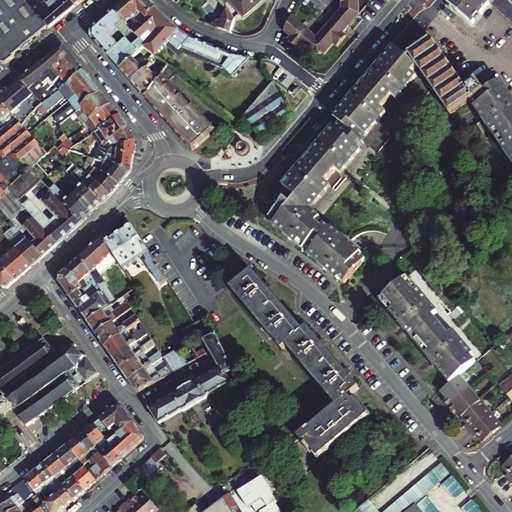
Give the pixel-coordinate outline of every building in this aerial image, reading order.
[(7,64),(48,30),(26,0),(0,0),(0,60),(2,63),(7,64)] [(26,0),(48,30),(65,16),(53,0),(26,0)] [(53,0),(65,16),(75,7),(69,0),(53,0)] [(138,24),(156,9),(146,0),(127,0),(115,11),(128,26),(130,24),(127,21),(132,18),(138,24)] [(170,0),(176,6),(177,5),(182,9),(184,6),(179,1),(179,0),(170,0)] [(222,0),(215,0),(223,8),(226,6),(222,0)] [(262,0),(232,0),(231,2),(245,18),(263,1),(262,0)] [(342,0),(342,12),(314,41),(291,20),(283,37),(287,41),(285,43),(295,53),(298,50),(308,59),(310,56),(319,57),(321,58),(330,48),(334,51),(343,41),(340,38),(358,19),(358,0),(342,0)] [(448,0),(447,3),(472,24),(489,3),(511,22),(511,3),(508,0),(448,0)] [(181,31),(156,9),(138,24),(132,30),(135,33),(140,40),(133,46),(127,40),(109,56),(121,69),(134,59),(145,49),(156,57),(160,52),(168,58),(173,58),(181,48),(210,60),(209,63),(223,69),(225,68),(234,76),(250,60),(230,55),(189,38),(181,31)] [(229,34),(234,20),(228,9),(217,29),(229,34)] [(109,56),(127,40),(135,33),(132,30),(128,26),(115,11),(93,30),(93,38),(109,56)] [(412,56),(408,58),(417,67),(421,71),(424,74),(431,85),(450,114),(474,100),(484,94),(477,82),(467,88),(432,39),(410,54),(412,56)] [(64,44),(46,59),(48,61),(46,63),(51,69),(47,72),(50,77),(47,80),(51,85),(77,62),(64,44)] [(417,67),(408,58),(396,47),(392,49),(365,82),(387,102),(391,97),(396,100),(416,77),(411,73),(417,67)] [(46,59),(36,67),(43,76),(39,79),(44,85),(43,87),(45,90),(50,87),(51,85),(47,80),(50,77),(47,72),(51,69),(46,63),(48,61),(46,59)] [(134,59),(121,69),(133,82),(152,65),(154,63),(149,59),(141,67),(134,59)] [(152,65),(133,82),(146,98),(168,66),(159,60),(156,61),(159,64),(155,68),(152,65)] [(85,72),(77,62),(51,85),(50,87),(54,92),(50,94),(53,97),(85,72)] [(168,66),(146,98),(187,144),(194,145),(216,124),(194,100),(192,102),(169,76),(175,71),(168,66)] [(43,76),(36,67),(20,80),(22,82),(43,106),(53,97),(50,94),(45,90),(43,87),(44,85),(39,79),(43,76)] [(93,82),(85,72),(53,97),(43,106),(49,110),(64,98),(65,95),(69,101),(93,82)] [(364,143),(374,150),(431,85),(424,74),(364,143)] [(511,92),(506,81),(484,94),(474,100),(497,140),(511,131),(511,92)] [(43,106),(22,82),(0,99),(0,100),(17,119),(24,128),(32,114),(43,106)] [(102,92),(93,82),(69,101),(74,106),(69,106),(64,111),(61,107),(51,115),(61,126),(83,109),(82,108),(102,92)] [(387,102),(365,82),(334,117),(339,122),(362,141),(387,112),(382,108),(387,102)] [(245,117),(260,136),(290,116),(273,85),(245,117)] [(112,106),(102,92),(82,108),(83,109),(61,126),(67,138),(77,130),(73,127),(81,120),(86,127),(112,106)] [(17,119),(0,100),(0,118),(3,122),(9,118),(13,123),(17,119)] [(120,115),(112,106),(86,127),(92,135),(120,115)] [(128,129),(120,115),(92,135),(99,146),(93,159),(104,163),(108,153),(109,149),(110,145),(104,144),(111,140),(128,129)] [(0,198),(0,199),(9,191),(19,203),(25,198),(37,187),(42,183),(48,178),(37,165),(48,156),(24,128),(17,119),(13,123),(8,127),(4,130),(0,133),(0,155),(5,162),(0,166),(0,198)] [(362,141),(339,122),(310,156),(333,176),(338,170),(342,173),(362,150),(359,148),(364,143),(362,141)] [(136,142),(128,129),(111,140),(114,143),(115,143),(125,144),(136,142)] [(511,131),(497,140),(511,166),(511,131)] [(134,155),(136,142),(125,144),(115,143),(113,150),(109,149),(108,153),(111,154),(111,152),(118,153),(119,151),(134,155)] [(242,156),(246,154),(248,150),(246,145),(245,144),(242,143),(238,144),(237,145),(235,150),(237,154),(242,156)] [(131,169),(134,155),(119,151),(118,153),(111,152),(111,154),(108,153),(104,163),(107,163),(131,169)] [(333,176),(310,156),(284,185),(291,192),(306,205),(311,199),(316,203),(331,186),(327,182),(333,176)] [(129,173),(131,169),(107,163),(104,172),(119,186),(129,173)] [(111,196),(119,186),(104,172),(98,170),(92,175),(89,171),(86,174),(111,196)] [(102,203),(111,196),(86,174),(84,175),(80,172),(75,176),(102,203)] [(90,215),(102,203),(75,176),(71,179),(73,181),(69,184),(76,192),(72,196),(90,215)] [(58,245),(81,224),(50,191),(42,183),(37,187),(42,192),(36,197),(42,204),(36,209),(31,202),(29,204),(25,198),(19,203),(58,245)] [(81,224),(90,215),(72,196),(68,200),(55,187),(50,191),(81,224)] [(43,258),(58,245),(19,203),(9,191),(0,199),(0,210),(11,222),(18,217),(23,224),(22,226),(32,237),(27,241),(43,258)] [(306,205),(291,192),(268,218),(303,249),(322,226),(315,221),(319,216),(306,205)] [(322,226),(303,249),(344,284),(364,261),(322,226)] [(31,269),(43,258),(27,241),(15,227),(4,236),(10,244),(31,269)] [(107,233),(102,238),(117,261),(123,270),(145,257),(148,260),(146,263),(161,285),(168,282),(140,240),(132,227),(111,239),(107,233)] [(100,277),(117,261),(102,238),(80,257),(97,284),(102,291),(105,289),(102,284),(104,282),(100,277)] [(0,264),(15,281),(31,269),(10,244),(0,251),(0,264)] [(97,284),(80,257),(69,269),(83,289),(86,292),(97,284)] [(7,288),(15,281),(0,264),(0,287),(0,288),(7,288)] [(83,289),(69,269),(60,276),(59,284),(70,298),(80,291),(83,289)] [(304,333),(252,271),(231,289),(283,351),(287,347),(304,333)] [(408,278),(380,301),(449,384),(459,376),(476,362),(472,356),(473,355),(454,332),(449,336),(434,317),(438,314),(408,278)] [(70,298),(79,311),(92,301),(87,294),(84,296),(80,291),(70,298)] [(79,311),(87,322),(109,307),(111,305),(103,293),(92,301),(79,311)] [(87,322),(96,335),(119,320),(132,310),(123,297),(119,300),(124,306),(113,313),(109,307),(87,322)] [(26,322),(22,317),(17,322),(21,327),(26,322)] [(96,335),(104,347),(127,331),(140,323),(136,317),(123,326),(119,320),(96,335)] [(309,328),(304,333),(287,347),(338,407),(353,395),(360,389),(309,328)] [(104,347),(113,359),(136,343),(148,335),(144,330),(132,338),(127,331),(104,347)] [(215,332),(204,338),(221,370),(224,376),(233,370),(215,332)] [(77,345),(75,344),(74,346),(63,349),(63,346),(61,346),(62,349),(55,354),(45,340),(41,343),(40,342),(39,343),(40,344),(31,351),(30,349),(28,351),(30,352),(21,358),(20,357),(18,358),(19,360),(10,366),(9,365),(7,366),(8,368),(7,369),(3,364),(0,366),(0,370),(1,373),(0,373),(0,389),(4,396),(3,397),(4,399),(0,402),(0,423),(5,430),(11,425),(5,417),(6,416),(4,415),(11,409),(13,411),(15,410),(27,427),(32,423),(33,425),(35,423),(34,422),(42,415),(44,418),(46,416),(44,414),(53,407),(55,410),(56,408),(54,406),(63,400),(65,402),(67,401),(65,398),(74,391),(76,394),(78,392),(76,390),(100,373),(87,356),(83,357),(76,347),(77,345)] [(113,359),(120,370),(144,354),(155,346),(152,341),(140,349),(136,343),(113,359)] [(188,364),(177,349),(164,359),(129,382),(135,391),(141,392),(188,364)] [(120,370),(129,382),(164,359),(160,353),(148,360),(144,354),(120,370)] [(224,376),(221,370),(199,382),(198,380),(173,394),(174,397),(150,409),(160,424),(182,411),(184,413),(208,399),(207,398),(229,386),(224,376)] [(459,376),(449,384),(440,392),(444,398),(442,400),(448,407),(470,389),(459,376)] [(511,376),(499,387),(511,402),(511,376)] [(470,389),(448,407),(452,412),(454,410),(461,418),(480,402),(470,389)] [(370,416),(353,395),(338,407),(288,449),(306,470),(370,416)] [(480,402),(461,418),(465,423),(462,425),(469,433),(491,414),(480,402)] [(117,406),(100,420),(106,427),(102,430),(104,434),(102,436),(108,443),(133,422),(122,405),(117,406)] [(491,414),(469,433),(473,438),(475,436),(482,444),(502,428),(491,414)] [(143,435),(133,422),(108,443),(121,459),(143,439),(143,435)] [(102,436),(94,425),(84,432),(96,448),(99,451),(108,443),(102,436)] [(96,448),(84,432),(76,439),(89,454),(96,448)] [(89,454),(76,439),(67,446),(81,463),(83,465),(89,461),(92,458),(89,454)] [(112,467),(121,459),(108,443),(99,451),(100,453),(112,467)] [(81,463),(67,446),(56,455),(70,472),(73,470),(77,467),(81,463)] [(167,455),(162,448),(137,470),(148,482),(164,467),(159,462),(167,455)] [(410,449),(398,458),(403,464),(414,456),(410,449)] [(96,481),(112,467),(100,453),(92,458),(89,461),(95,469),(90,473),(96,481)] [(70,472),(56,455),(44,464),(58,481),(61,479),(58,475),(62,472),(66,476),(70,472)] [(503,476),(509,484),(511,481),(511,460),(502,469),(506,474),(503,476)] [(86,490),(96,481),(90,473),(83,465),(81,463),(77,467),(81,472),(77,476),(73,470),(70,472),(86,490)] [(58,481),(44,464),(34,471),(49,489),(58,481)] [(441,465),(412,489),(421,500),(450,476),(441,465)] [(49,489),(34,471),(25,479),(39,497),(41,499),(44,497),(38,490),(41,488),(45,492),(49,489)] [(74,500),(86,490),(70,472),(66,476),(65,477),(69,482),(66,485),(61,479),(58,481),(63,487),(74,500)] [(263,477),(238,492),(248,509),(252,506),(255,511),(280,511),(275,504),(277,503),(272,494),(273,494),(263,477)] [(452,478),(442,487),(455,502),(465,494),(452,478)] [(0,506),(0,511),(9,511),(18,506),(33,494),(22,481),(13,488),(17,493),(0,506)] [(61,511),(74,500),(63,487),(45,504),(50,511),(61,511)] [(386,500),(393,495),(388,487),(372,498),(377,504),(385,499),(386,500)] [(410,491),(385,511),(406,511),(413,507),(419,502),(410,491)] [(126,503),(133,511),(157,511),(158,511),(143,495),(140,498),(138,496),(133,500),(132,498),(126,503)] [(238,506),(230,495),(205,511),(201,511),(196,505),(187,511),(232,511),(231,510),(238,506)] [(43,511),(50,511),(45,504),(41,499),(39,497),(34,500),(41,509),(43,511)] [(434,511),(425,500),(415,509),(417,511),(434,511)] [(376,511),(368,501),(357,510),(359,511),(376,511)] [(481,511),(473,502),(462,510),(463,511),(481,511)] [(133,511),(126,503),(119,509),(121,511),(119,511),(133,511)]
